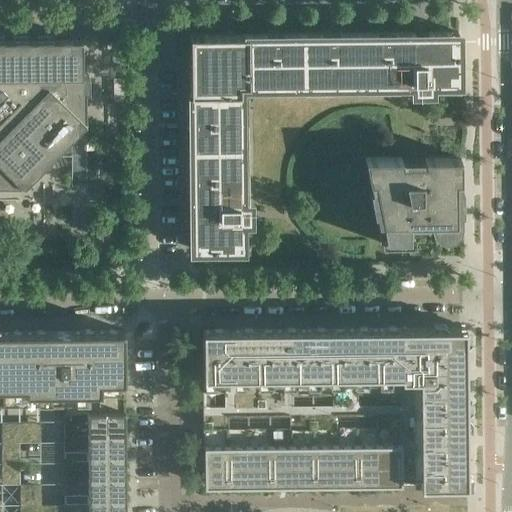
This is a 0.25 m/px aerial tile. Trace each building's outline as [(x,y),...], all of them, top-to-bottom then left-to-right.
[(459,88),(458,32),(432,32),(426,31),(421,31),(418,31),(416,32),(415,32),(415,88),(415,89),(417,90),(418,90),(420,90),(422,91),(424,90),(426,90),(427,89),(429,89),(459,88)] [(358,89),(415,88),(415,32),(330,33),(331,90),(358,89)] [(245,89),(244,34),(203,35),(201,34),(200,34),(197,33),(195,33),(193,34),(191,35),(189,35),(189,37),(189,38),(188,40),(188,42),(188,43),(188,45),(189,47),(189,49),(190,90),(245,89)] [(331,90),(330,33),(302,34),(303,90),(331,90)] [(246,120),(246,91),(275,90),(275,34),(244,34),(245,89),(190,90),(190,120),(246,120)] [(303,90),(302,34),(275,34),(275,90),(303,90)] [(85,122),(85,91),(89,91),(89,76),(83,76),(82,40),(52,41),(52,36),(38,37),(38,41),(28,41),(28,37),(14,37),(14,41),(4,41),(4,37),(0,36),(0,185),(24,185),(85,122)] [(247,146),(246,120),(190,120),(190,147),(246,146),(247,146)] [(247,175),(246,146),(190,147),(191,176),(247,175)] [(462,211),(461,187),(460,187),(459,156),(424,157),(401,158),(402,162),(402,200),(403,243),(406,243),(406,246),(436,245),(436,246),(461,245),(461,231),(460,231),(460,211),(462,211)] [(402,162),(401,158),(401,157),(364,157),(369,181),(371,188),(369,188),(371,200),(402,200),(402,162)] [(191,205),(247,204),(247,175),(191,176),(191,201),(191,205)] [(403,243),(402,200),(371,200),(373,212),(375,212),(377,220),(376,220),(380,243),(403,243)] [(248,248),(248,218),(248,216),(249,214),(249,213),(249,211),(249,209),(249,207),(248,206),(248,204),(247,204),(191,205),(191,201),(190,204),(190,207),(190,212),(190,215),(190,218),(191,222),(192,249),(248,248)] [(466,363),(465,326),(403,327),(202,329),(203,444),(203,475),(203,485),(225,485),(345,483),(420,483),(420,486),(467,485),(466,363)] [(0,330),(0,387),(25,387),(25,392),(89,391),(89,411),(89,412),(125,411),(125,408),(124,330),(0,330)] [(125,425),(125,411),(89,412),(89,411),(87,411),(87,433),(125,433),(125,430),(125,425)] [(125,446),(125,433),(87,433),(87,450),(87,455),(125,454),(125,451),(125,446)] [(88,459),(87,455),(87,450),(76,451),(76,459),(88,459)] [(76,459),(76,451),(64,451),(64,459),(76,459)] [(125,468),(125,454),(87,455),(88,459),(88,476),(125,476),(125,473),(125,468)] [(126,489),(125,476),(88,476),(88,494),(88,498),(126,498),(126,494),(126,489)] [(76,503),(76,494),(65,494),(65,503),(76,503)] [(88,498),(88,494),(76,494),(76,503),(88,502),(88,498)] [(125,511),(126,511),(126,498),(88,498),(88,502),(88,511),(125,511)]
